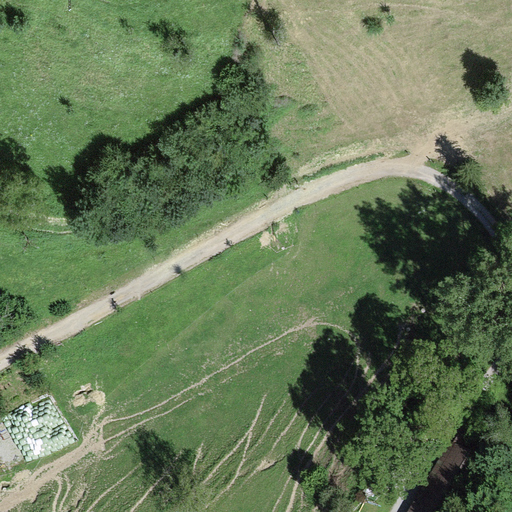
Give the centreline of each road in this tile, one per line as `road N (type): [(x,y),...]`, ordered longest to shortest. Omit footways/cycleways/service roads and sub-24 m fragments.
road 1 (track): [(511,263),(490,223),(456,191),(428,175),(379,167),(306,193),(0,361)]
road 2 (track): [(398,511),(511,341)]
